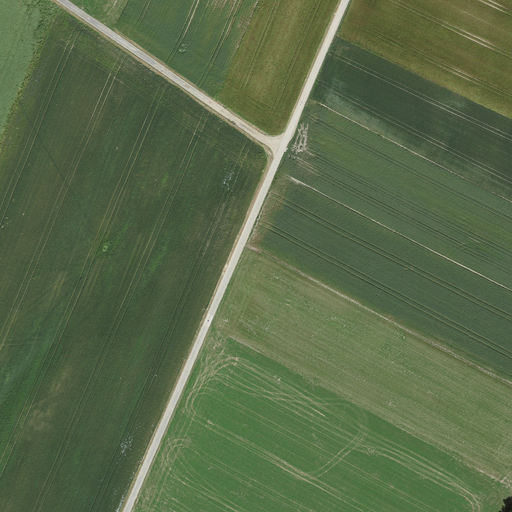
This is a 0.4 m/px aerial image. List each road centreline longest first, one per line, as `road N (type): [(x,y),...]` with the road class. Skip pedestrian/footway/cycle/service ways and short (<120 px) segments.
road 1 (track): [(126,511),(345,0)]
road 2 (track): [(60,0),(283,145)]
